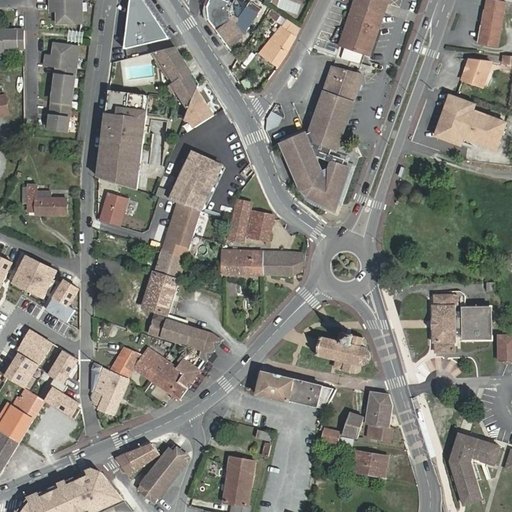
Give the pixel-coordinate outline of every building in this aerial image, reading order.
[(146,0),(131,0),(126,50),(172,39),(146,0)] [(244,33),(262,9),(252,1),(236,22),(233,19),(231,21),(229,3),(230,0),(210,0),(208,7),(209,21),(232,52),(244,33)] [(354,0),(336,55),(359,62),(362,54),(354,51),(355,48),(365,51),(378,12),(368,8),(370,0),(354,0)] [(387,0),(370,0),(368,8),(378,12),(365,51),(355,48),(354,51),(362,54),(359,62),(366,64),(387,0)] [(83,24),(83,1),(52,1),(52,9),(59,9),(59,24),(83,24)] [(490,1),(482,47),(500,50),(508,4),(490,1)] [(290,25),(286,31),(296,37),(300,31),(290,25)] [(296,37),(286,31),(281,28),(260,55),(278,68),(284,59),(291,49),(296,37)] [(4,33),(4,52),(26,51),(26,33),(4,33)] [(79,71),(82,48),(56,45),(54,58),(54,60),(49,59),(48,67),(79,71)] [(175,49),(153,55),(157,62),(160,61),(164,68),(162,70),(173,87),(169,89),(173,95),(177,93),(190,112),(198,88),(196,87),(193,82),(183,88),(179,83),(190,76),(186,69),(188,68),(175,49)] [(496,66),(474,62),(467,81),(487,89),(496,66)] [(76,92),(79,71),(59,68),(56,89),(76,92)] [(357,75),(329,68),(305,133),(310,145),(330,153),(357,75)] [(73,112),(76,92),(56,89),(53,110),(73,112)] [(151,99),(112,93),(99,180),(138,192),(151,99)] [(457,96),(455,95),(440,135),(443,136),(457,96)] [(0,97),(0,113),(1,118),(11,116),(6,96),(0,97)] [(477,111),(479,103),(457,96),(443,136),(465,144),(467,137),(499,148),(509,122),(477,111)] [(50,132),(71,134),(73,112),(53,110),(50,132)] [(301,135),(278,144),(295,186),(299,192),(302,195),(305,198),(310,201),(319,205),(320,203),(321,204),(323,205),(324,205),(325,205),(327,205),(328,205),(329,204),(330,203),(331,201),(331,200),(332,199),(331,198),(334,199),(344,168),(335,165),(336,161),(330,158),(328,164),(325,172),(319,173),(312,157),(314,153),(307,149),(301,135)] [(330,153),(316,148),(314,153),(312,157),(328,164),(330,158),(328,158),(330,153)] [(193,156),(171,202),(179,204),(202,211),(221,169),(193,156)] [(28,212),(37,212),(45,213),(45,216),(68,217),(68,200),(38,199),(38,186),(28,186),(28,212)] [(108,193),(100,221),(120,227),(128,199),(108,193)] [(331,209),(334,199),(331,198),(332,199),(331,200),(331,201),(330,203),(329,204),(328,205),(327,205),(325,205),(324,205),(323,205),(321,204),(320,203),(319,205),(331,209)] [(254,204),(238,200),(229,238),(245,241),(245,244),(268,249),(275,216),(252,211),(254,204)] [(179,204),(164,250),(172,253),(171,255),(186,260),(202,211),(179,204)] [(386,240),(420,244),(420,242),(433,244),(436,221),(389,215),(386,240)] [(467,225),(441,221),(438,249),(463,253),(467,225)] [(172,253),(164,250),(156,275),(180,282),(186,260),(171,255),(172,253)] [(265,274),(265,252),(222,250),(223,272),(223,274),(265,274)] [(306,253),(265,252),(265,274),(269,275),(293,276),(296,275),(300,274),(306,266),(306,253)] [(440,282),(456,282),(456,268),(439,268),(440,282)] [(456,268),(456,282),(470,282),(470,268),(456,268)] [(488,270),(481,271),(483,278),(489,276),(488,270)] [(154,320),(150,333),(178,343),(190,346),(196,329),(168,320),(180,282),(156,275),(154,274),(144,308),(156,312),(154,320)] [(463,334),(464,339),(477,339),(477,335),(494,335),(494,309),(463,309),(463,311),(456,311),(456,302),(459,302),(459,296),(455,296),(455,294),(435,294),(435,305),(434,305),(434,319),(434,327),(434,341),(436,341),(436,353),(455,352),(455,341),(457,341),(457,334),(463,334)] [(144,332),(150,333),(154,320),(148,318),(144,332)] [(74,357),(32,332),(30,331),(21,345),(12,339),(9,345),(8,346),(41,366),(39,371),(58,383),(74,357)] [(320,346),(318,357),(337,362),(335,369),(343,371),(343,372),(355,375),(357,375),(357,374),(359,374),(361,374),(362,372),(362,369),(361,367),(364,367),(366,367),(368,366),(370,364),(371,362),(372,360),(372,357),(370,351),(368,349),(364,347),(367,345),(368,343),(367,341),(367,340),(366,340),(343,334),(342,342),(322,338),(320,346)] [(511,336),(498,337),(499,362),(511,361),(511,336)] [(126,348),(113,371),(130,378),(136,369),(154,381),(161,371),(159,370),(166,359),(150,348),(145,356),(126,348)] [(154,381),(180,401),(188,389),(194,393),(213,368),(207,363),(201,370),(181,356),(174,365),(166,359),(159,370),(161,371),(154,381)] [(114,417),(130,378),(113,371),(97,364),(94,372),(93,393),(95,393),(93,398),(96,405),(103,408),(102,411),(114,417)] [(292,401),(328,410),(338,390),(260,370),(246,392),(292,403),(292,401)] [(46,401),(37,396),(27,390),(21,399),(19,398),(14,407),(9,404),(0,419),(0,429),(21,442),(46,401)] [(37,396),(46,401),(48,397),(40,392),(37,396)] [(392,396),(373,393),(368,424),(371,424),(369,439),(393,443),(395,428),(391,428),(395,406),(392,396)] [(351,413),(345,433),(344,434),(344,435),(354,439),(359,441),(365,425),(365,418),(351,413)] [(0,429),(0,478),(21,442),(0,429)] [(353,449),(354,442),(354,439),(344,435),(344,434),(326,430),(324,442),(353,449)] [(273,434),(260,431),(258,438),(271,441),(273,434)] [(458,436),(450,462),(463,506),(482,500),(470,462),(472,459),(494,466),(499,449),(458,436)] [(270,458),(272,445),(267,444),(264,456),(270,458)] [(128,456),(139,471),(161,455),(154,445),(128,456)] [(153,500),(157,503),(190,460),(191,457),(175,445),(141,490),(144,493),(143,495),(152,501),(153,500)] [(360,452),(351,454),(349,469),(356,470),(355,473),(386,478),(390,457),(360,452)] [(119,460),(130,477),(139,471),(128,456),(119,460)] [(231,511),(250,511),(251,508),(250,508),(256,462),(232,458),(225,505),(233,506),(231,511)] [(44,498),(36,501),(24,506),(18,511),(100,511),(124,502),(118,493),(113,495),(108,484),(110,483),(104,475),(95,471),(91,473),(93,476),(85,479),(84,476),(73,481),(75,485),(68,488),(60,491),(58,487),(42,494),(44,498)] [(118,493),(110,483),(108,484),(113,495),(118,493)]
